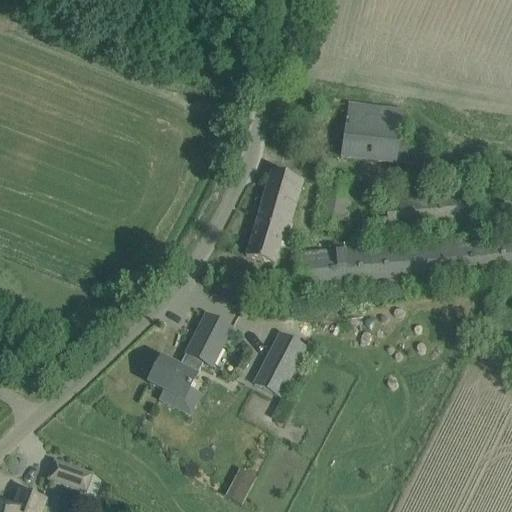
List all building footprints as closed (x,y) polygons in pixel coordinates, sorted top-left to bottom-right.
[(348,106),(341,159),(361,162),(397,167),(404,114),(368,109),(348,106)] [(304,184),(290,179),(271,174),(246,258),(274,266),(279,249),(292,253),(297,239),(283,234),(284,232),(289,232),(304,184)] [(313,229),(344,235),(353,187),(323,180),(313,229)] [(511,187),(385,199),(388,237),(511,225),(511,187)] [(274,295),(511,273),(511,234),(297,254),(299,273),(272,276),(274,295)] [(162,361),(149,385),(164,393),(159,402),(177,411),(188,417),(199,396),(187,389),(201,363),(211,368),(231,331),(223,328),(206,318),(179,369),(162,361)] [(305,350),(280,337),(254,386),(279,399),(305,350)] [(285,403),(279,418),(290,423),(297,408),(285,403)] [(48,481),(87,496),(93,478),(54,464),(48,481)] [(0,504),(0,511),(41,511),(45,501),(18,493),(14,509),(0,504)]
